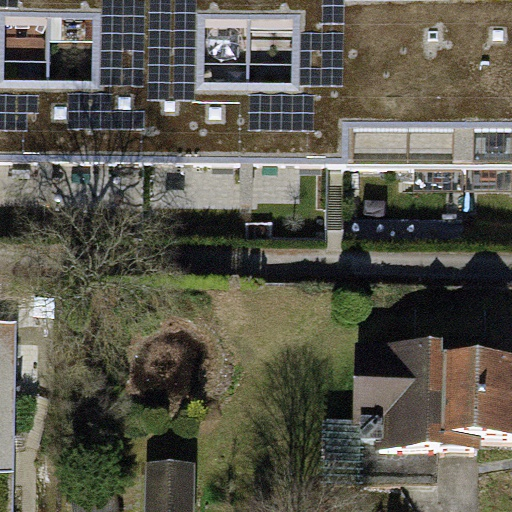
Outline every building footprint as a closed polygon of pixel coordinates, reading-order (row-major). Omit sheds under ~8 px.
[(42,0),(0,0),(0,158),(47,159),(49,82),(1,82),(2,11),(43,12),(42,0)] [(149,0),(57,0),(57,12),(96,13),(95,83),(49,82),(47,159),(147,161),(149,0)] [(243,0),(149,0),(147,161),(247,163),(248,86),(200,86),(201,16),(243,16),(243,0)] [(255,0),(255,16),(296,16),(295,87),(248,86),(247,163),(344,165),(346,0),(255,0)] [(511,0),(346,0),(344,165),(511,167),(511,0)] [(0,339),(0,511),(19,511),(25,340),(0,339)] [(440,354),(356,351),(353,425),(362,426),(361,443),(382,444),(382,452),(479,456),(479,447),(511,447),(511,365),(440,363),(440,354)] [(152,473),(151,511),(187,511),(188,474),(152,473)] [(115,511),(115,502),(75,506),(75,511),(115,511)]
